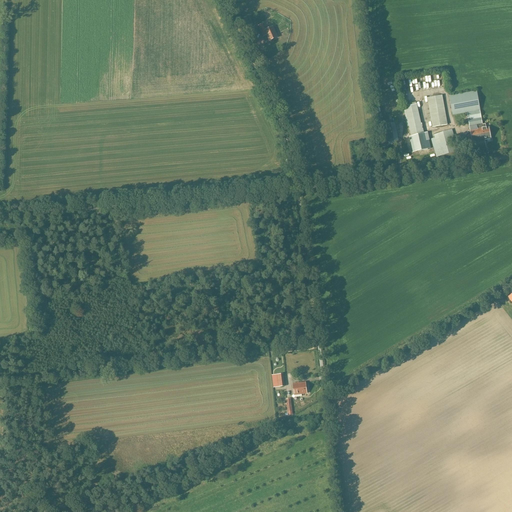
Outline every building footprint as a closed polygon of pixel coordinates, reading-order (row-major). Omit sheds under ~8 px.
[(270,41),(277,37),(273,27),(265,30),(270,41)] [(453,115),(467,113),(474,150),(486,147),(485,140),(491,139),(489,127),(486,127),(485,124),(482,125),(479,106),(477,91),(449,96),(453,115)] [(447,125),(442,95),(427,98),(432,127),(447,125)] [(403,107),(413,153),(431,148),(429,140),(426,141),(425,133),(420,134),(414,105),(403,107)] [(388,124),(391,143),(399,142),(396,123),(388,124)] [(436,157),(458,151),(455,138),(453,138),(451,130),(433,135),(437,147),(434,148),(436,157)] [(277,374),(278,387),(285,386),(283,374),(277,374)] [(294,395),(307,393),(305,382),(293,384),(294,395)]
